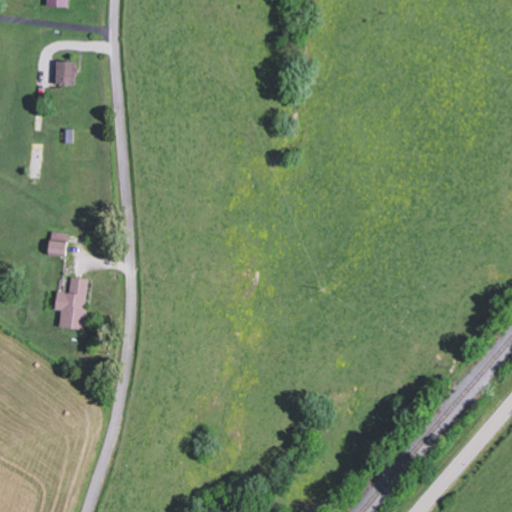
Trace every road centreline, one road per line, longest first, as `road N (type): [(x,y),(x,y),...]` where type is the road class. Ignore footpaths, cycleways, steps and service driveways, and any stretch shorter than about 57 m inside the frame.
road 1 (residential): [(89,511),(121,405),(132,310),(117,0)]
road 2 (primary): [(420,511),(511,407)]
